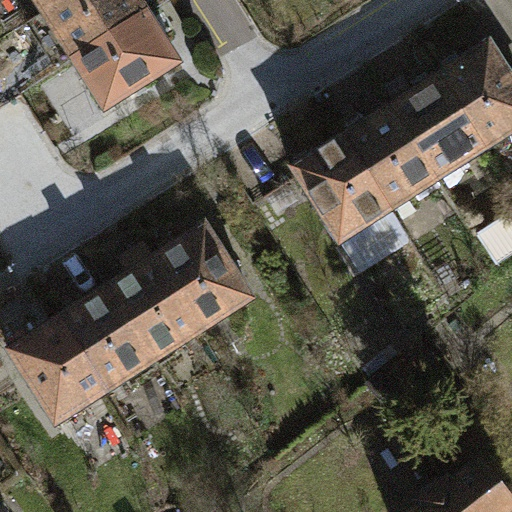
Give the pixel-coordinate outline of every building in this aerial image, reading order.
[(35,0),(43,11),(60,0),(35,0)] [(60,0),(43,11),(74,61),(149,13),(141,0),(60,0)] [(74,61),(106,110),(181,62),(149,13),(74,61)] [(492,145),(511,132),(511,64),(494,37),(443,69),(492,145)] [(441,178),(492,145),(443,69),(393,102),(441,178)] [(391,210),(441,178),(393,102),(342,135),(391,210)] [(340,243),(391,210),(342,135),(291,167),(340,243)] [(205,327),(255,294),(205,219),(155,253),(205,327)] [(155,361),(205,327),(155,253),(105,287),(155,361)] [(105,395),(155,361),(105,287),(55,320),(105,395)] [(55,428),(105,395),(55,320),(5,354),(55,428)] [(401,511),(511,511),(511,497),(477,453),(401,511)]
